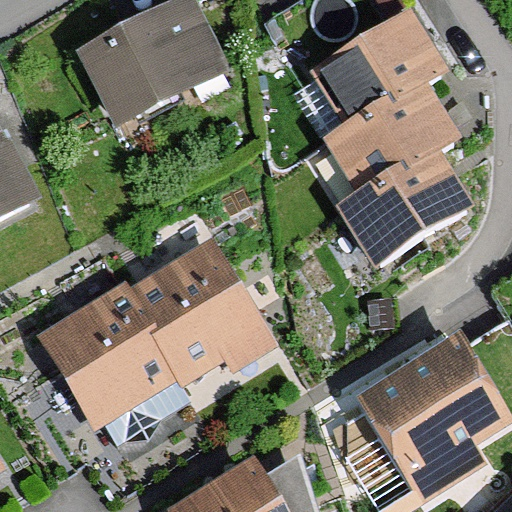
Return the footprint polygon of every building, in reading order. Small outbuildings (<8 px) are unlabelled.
[(193,0),(188,0),(70,53),(105,131),(227,77),(193,0)] [(409,11),(305,80),(337,128),(312,145),(349,201),(334,211),(378,277),(476,212),(456,181),(442,161),(467,144),(451,120),(432,91),(453,77),(428,40),(409,11)] [(0,116),(0,229),(46,206),(0,116)] [(40,336),(99,433),(146,404),(151,411),(237,358),(244,370),(279,348),(218,249),(184,270),(180,263),(124,297),(118,288),(40,336)] [(459,356),(360,418),(418,511),(444,511),(491,483),(475,457),(509,436),(459,356)] [(288,511),(260,466),(185,511),(288,511)]
